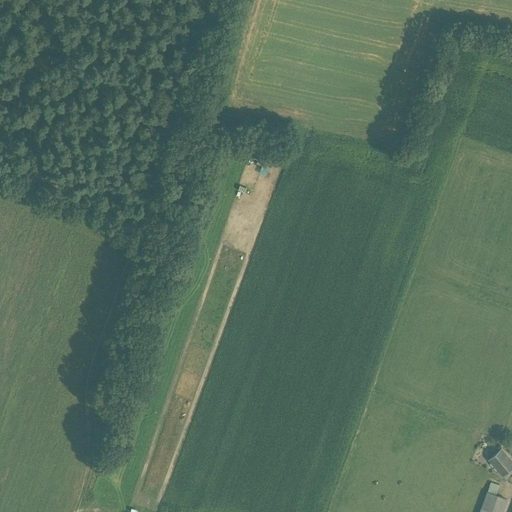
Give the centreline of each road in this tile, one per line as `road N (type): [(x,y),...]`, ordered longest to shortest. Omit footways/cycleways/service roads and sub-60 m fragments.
road 1 (track): [(79,508),(108,414),(105,386),(147,224)]
road 2 (unknown): [(147,224),(214,0)]
